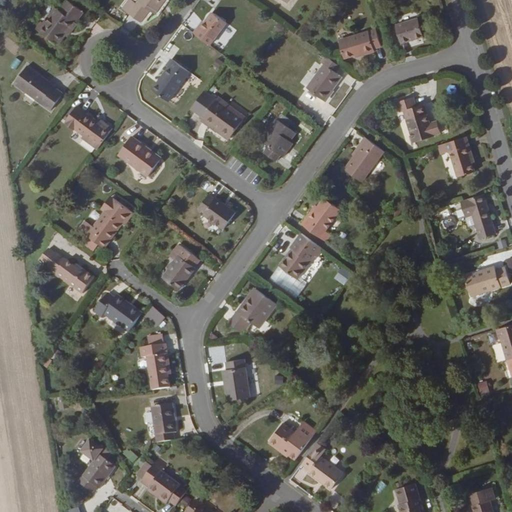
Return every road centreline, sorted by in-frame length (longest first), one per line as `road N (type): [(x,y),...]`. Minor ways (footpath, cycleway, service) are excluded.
road 1 (residential): [(273,210),(389,72),(469,51)]
road 2 (residential): [(278,487),(232,456),(204,422),(195,320)]
road 3 (residential): [(273,210),(121,93)]
road 4 (residential): [(469,51),(511,195)]
road 5 (residential): [(148,58),(109,31),(90,42),(84,60),(121,93)]
road 6 (residential): [(195,320),(273,210)]
